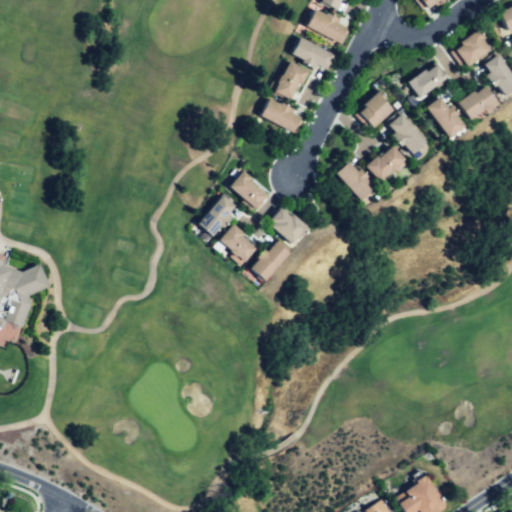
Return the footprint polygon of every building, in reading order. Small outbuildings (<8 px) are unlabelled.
[(322,0),(343,0),(340,8),(322,0)] [(422,0),(443,0),(430,10),(422,0)] [(496,13),(511,5),(511,27),(504,31),(496,13)] [(307,25),(314,10),(347,25),(340,40),(307,25)] [(464,65),(451,46),(481,27),(493,46),(464,65)] [(292,53),(300,38),(334,55),(327,70),(292,53)] [(483,66),(499,55),(511,72),(511,90),(504,96),(483,66)] [(273,92),(289,61),(308,71),(292,102),(273,92)] [(411,82),(438,63),(448,77),(421,96),(411,82)] [(458,100),(483,84),(496,105),(472,120),(458,100)] [(425,106),(441,93),(466,125),(450,137),(425,106)] [(366,131),(353,116),(379,94),(392,110),(366,131)] [(263,116),(270,100),(302,115),(294,131),(263,116)] [(402,113),(428,140),(414,153),(388,127),(402,113)] [(369,165),(392,146),(406,163),(382,182),(369,165)] [(334,172),(347,159),(375,187),(361,201),(334,172)] [(228,185),(242,172),(266,196),(252,209),(228,185)] [(195,225),(221,195),(236,208),(210,238),(195,225)] [(270,223),(282,208),(307,228),(295,243),(270,223)] [(218,244),(230,229),(252,246),(240,261),(218,244)] [(250,270),(275,240),(290,253),(265,283),(250,270)] [(0,265),(17,271),(35,263),(45,286),(23,295),(26,303),(18,326),(2,320),(0,327),(0,265)] [(404,511),(396,500),(428,479),(447,507),(439,511),(404,511)] [(390,511),(384,502),(366,511),(390,511)]
